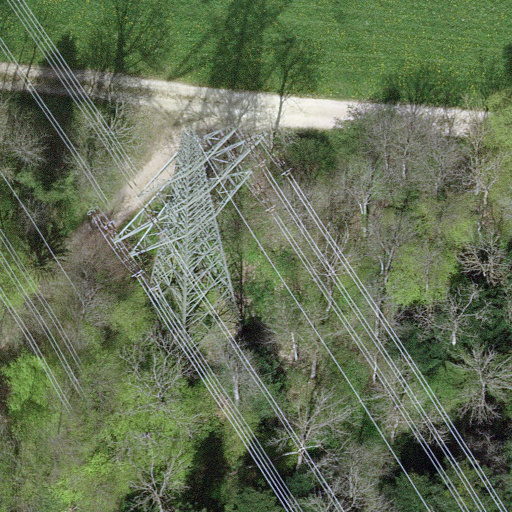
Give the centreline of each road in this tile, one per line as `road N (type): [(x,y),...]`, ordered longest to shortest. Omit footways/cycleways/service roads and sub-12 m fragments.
road 1 (track): [(511,123),(214,104),(0,325)]
road 2 (track): [(0,71),(214,104)]
